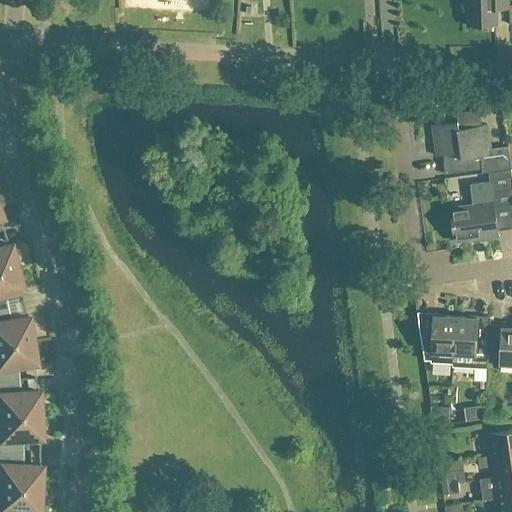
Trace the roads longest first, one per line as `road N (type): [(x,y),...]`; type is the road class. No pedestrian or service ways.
road 1 (residential): [(84,511),(79,347),(11,108),(12,46)]
road 2 (residential): [(511,269),(438,274),(420,266),(396,69)]
